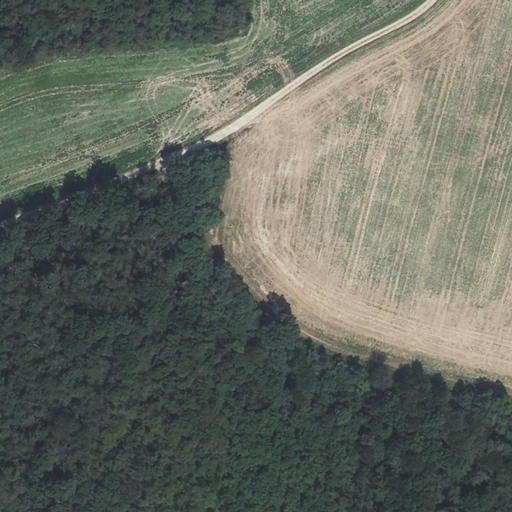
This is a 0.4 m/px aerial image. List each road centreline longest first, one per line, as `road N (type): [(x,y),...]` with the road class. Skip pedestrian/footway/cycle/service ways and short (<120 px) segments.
road 1 (track): [(128,177),(232,128),(434,0)]
road 2 (unclassified): [(0,224),(128,177)]
